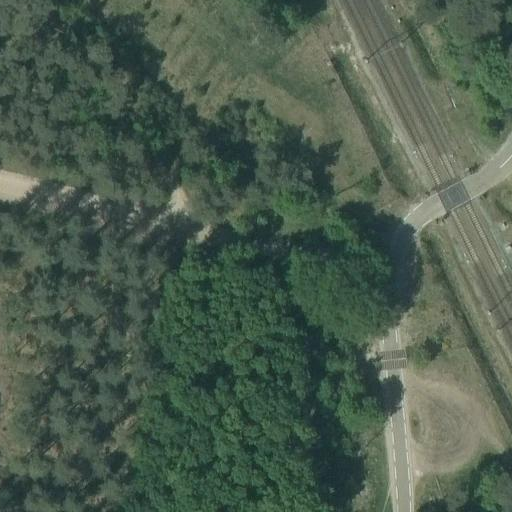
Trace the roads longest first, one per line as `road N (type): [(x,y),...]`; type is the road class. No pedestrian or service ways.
road 1 (track): [(392,243),(366,211),(353,154),(329,140),(269,147),(219,168),(180,168),(0,132)]
road 2 (unclassified): [(398,511),(385,311),(392,243),(511,157)]
road 3 (track): [(187,222),(115,511)]
road 4 (track): [(392,243),(322,253),(187,222)]
road 5 (track): [(187,222),(0,179)]
road 6 (track): [(389,361),(511,475)]
